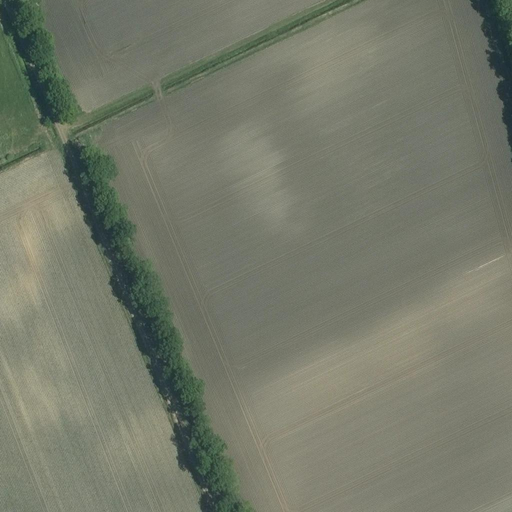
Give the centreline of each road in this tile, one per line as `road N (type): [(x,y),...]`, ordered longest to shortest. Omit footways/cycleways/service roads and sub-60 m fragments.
road 1 (track): [(60,133),(216,511)]
road 2 (track): [(6,0),(60,133)]
